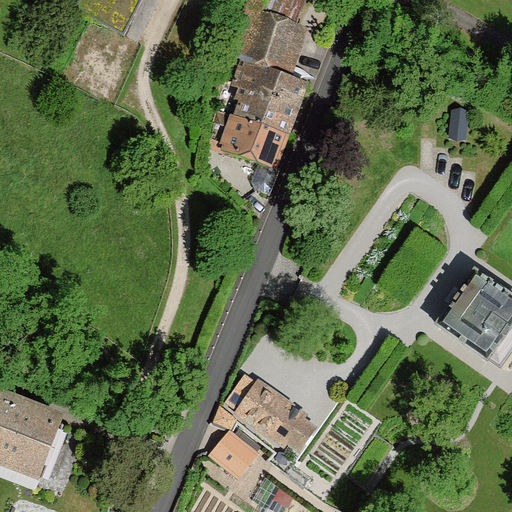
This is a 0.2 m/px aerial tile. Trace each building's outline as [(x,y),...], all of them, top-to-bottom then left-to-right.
[(134,19),(143,0),(80,0),(75,11),(91,19),(110,28),(118,11),(134,19)] [(252,42),(246,59),(266,66),(284,68),(298,28),(296,27),(263,14),(267,2),(259,0),(248,0),(238,37),(245,39),(252,42)] [(263,14),(296,27),(304,2),(300,0),(267,0),(267,2),(263,14)] [(125,35),(134,19),(118,11),(110,28),(125,35)] [(252,42),(245,39),(244,43),(239,42),(234,54),(246,59),(252,42)] [(297,109),(306,86),(280,76),(284,68),(266,66),(246,59),(236,87),(248,91),(297,109)] [(297,109),(248,91),(238,118),(286,136),(297,109)] [(286,136),(238,118),(226,153),(274,170),(286,136)] [(511,298),(476,273),(439,326),(487,361),(511,326),(511,298)] [(511,354),(511,326),(487,361),(501,371),(511,354)] [(248,406),(243,413),(275,436),(267,446),(276,452),(286,438),(301,447),(312,432),(298,422),(301,418),(260,389),(248,406)] [(243,413),(248,406),(235,398),(219,420),(234,429),(238,422),(267,446),(275,436),(243,413)] [(1,409),(0,411),(0,457),(36,472),(56,420),(5,400),(1,409)] [(255,456),(232,436),(214,456),(238,477),(255,456)] [(289,449),(284,446),(271,462),(282,471),(298,453),(291,447),(289,449)]
